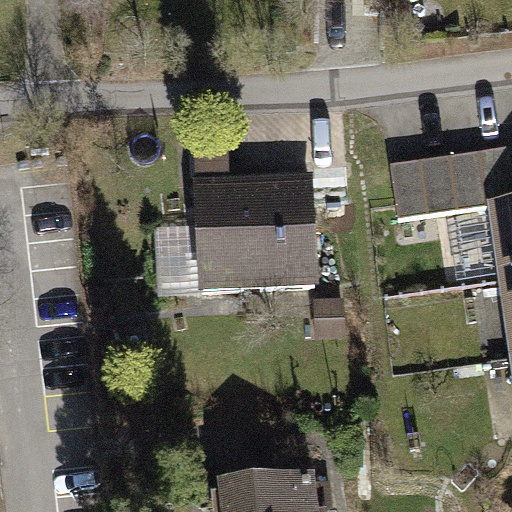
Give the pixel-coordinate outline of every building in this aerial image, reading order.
[(392,168),(400,224),(498,210),(511,208),(511,163),(510,151),(392,168)] [(228,155),(197,157),(202,254),(163,256),(165,294),(203,292),(203,295),(316,289),(311,181),(230,185),(228,155)] [(509,283),(511,282),(511,208),(498,210),(509,283)] [(343,307),(323,308),(324,337),(344,337),(343,307)] [(315,511),(313,484),(232,491),(234,511),(315,511)]
